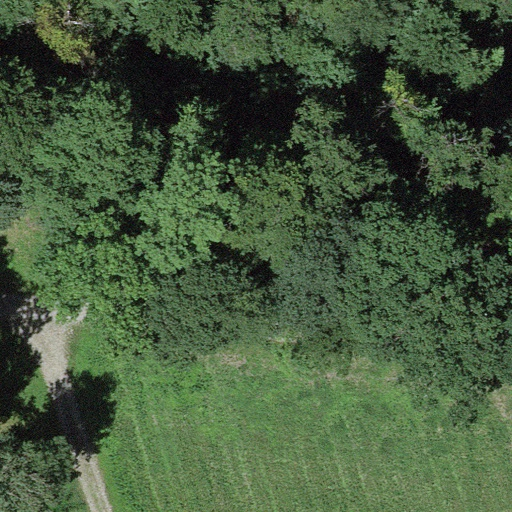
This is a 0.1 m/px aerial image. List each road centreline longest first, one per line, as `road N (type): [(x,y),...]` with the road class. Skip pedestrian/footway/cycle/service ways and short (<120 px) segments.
road 1 (track): [(0,308),(482,349),(511,341)]
road 2 (track): [(97,511),(32,311)]
